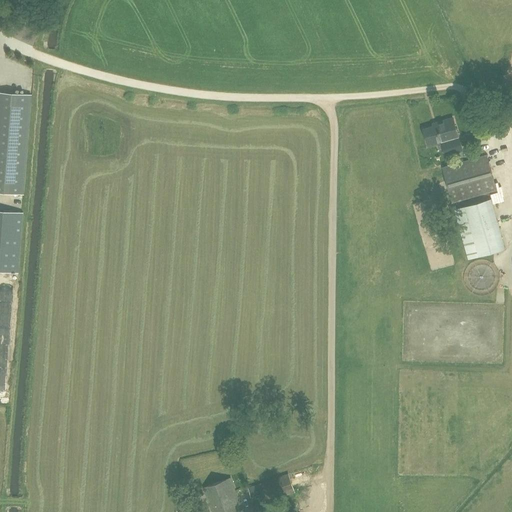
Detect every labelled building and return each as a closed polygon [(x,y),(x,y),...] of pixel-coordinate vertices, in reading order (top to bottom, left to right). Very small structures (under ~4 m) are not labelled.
[(30,95),(0,92),(0,192),(22,194),(30,95)] [(437,126),(436,126),(433,127),(423,130),(428,146),(441,142),(445,156),(462,151),(458,137),(453,118),(436,123),(437,126)] [(487,155),(442,168),(452,203),(497,190),(487,155)] [(485,201),(454,210),(468,259),(499,250),(485,201)] [(0,271),(18,273),(23,212),(0,210),(0,271)] [(255,506),(295,492),(288,474),(249,488),(255,506)] [(213,511),(237,511),(242,510),(230,478),(204,488),(213,511)]
